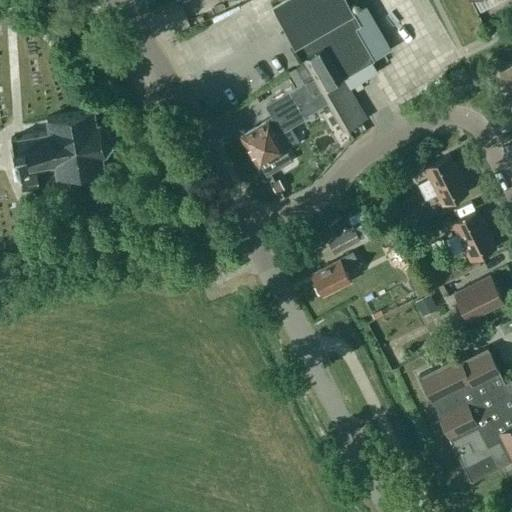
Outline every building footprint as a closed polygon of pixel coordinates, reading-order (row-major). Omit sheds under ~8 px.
[(306,81),(312,92),(320,88),(342,129),(362,118),(339,77),(372,58),(354,26),(359,23),(345,0),(277,0),(270,4),(312,77),(306,81)] [(499,0),(468,0),(469,0),(473,0),(479,10),(499,0)] [(311,93),(312,92),(306,81),(305,80),(266,103),(273,115),(241,133),(244,136),(242,139),(245,144),(249,145),(252,151),(251,153),(254,158),(257,159),(259,163),(261,162),(266,172),(291,158),(276,132),(303,116),(293,98),(308,89),(311,93)] [(102,152),(110,141),(108,128),(98,121),(94,121),(92,107),(46,116),(48,129),(11,136),(10,136),(11,145),(10,146),(12,159),(14,158),(15,168),(33,165),(33,164),(54,160),(56,174),(102,166),(100,152),(102,152)] [(417,182),(421,190),(457,171),(448,153),(423,165),(428,177),(417,182)] [(457,171),(421,190),(424,197),(436,192),(442,203),(467,190),(457,171)] [(21,189),(38,186),(36,172),(19,175),(21,189)] [(270,180),(275,190),(282,186),(278,176),(270,180)] [(445,238),(449,245),(485,227),(476,208),(451,221),(456,232),(445,238)] [(381,212),(352,226),(359,238),(386,223),(381,212)] [(359,238),(352,226),(327,240),(334,252),(359,238)] [(485,227),(449,245),(452,253),(464,247),(470,258),(495,246),(485,227)] [(446,245),(440,236),(429,242),(434,251),(446,245)] [(345,268),(357,261),(351,249),(339,255),(339,256),(310,272),(320,292),(350,277),(345,268)] [(502,300),(489,273),(454,291),(467,318),(502,300)] [(421,285),(415,275),(406,279),(412,290),(421,285)] [(428,291),(414,298),(422,313),(436,306),(428,291)] [(504,381),(486,345),(459,359),(457,354),(417,374),(431,402),(433,402),(437,410),(436,411),(463,464),(490,451),(497,465),(509,460),(511,458),(511,380),(510,377),(504,381)]
